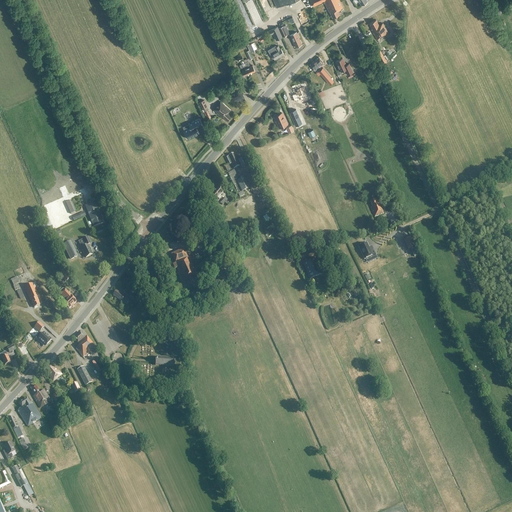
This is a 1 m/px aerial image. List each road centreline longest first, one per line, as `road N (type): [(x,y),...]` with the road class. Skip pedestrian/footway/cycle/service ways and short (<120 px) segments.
road 1 (track): [(511,372),(358,36)]
road 2 (tertiary): [(150,228),(269,90),(351,21)]
road 3 (unclassified): [(150,228),(111,189),(25,0)]
road 4 (tertiary): [(0,409),(150,228)]
